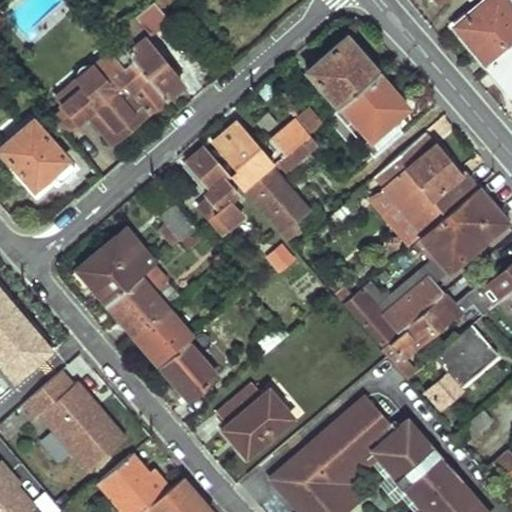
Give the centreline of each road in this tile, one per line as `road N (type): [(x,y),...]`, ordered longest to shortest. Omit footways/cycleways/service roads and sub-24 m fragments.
road 1 (residential): [(25,262),(329,0)]
road 2 (residential): [(239,511),(25,262)]
road 3 (tertiary): [(511,156),(376,0)]
